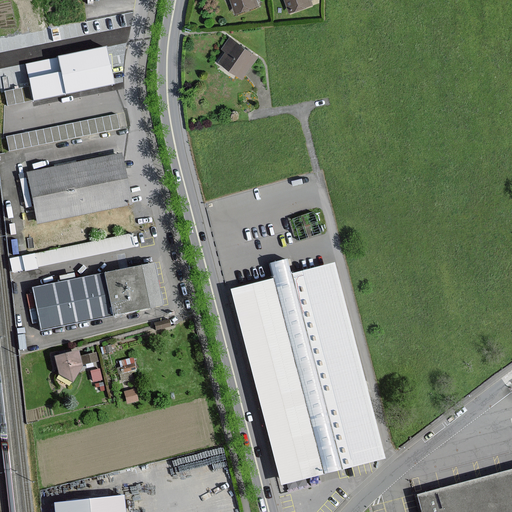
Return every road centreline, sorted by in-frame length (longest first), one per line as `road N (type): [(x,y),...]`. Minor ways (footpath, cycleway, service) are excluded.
road 1 (secondary): [(269,511),(172,126),(167,66),(175,0)]
road 2 (residential): [(351,511),(394,468),(511,381)]
